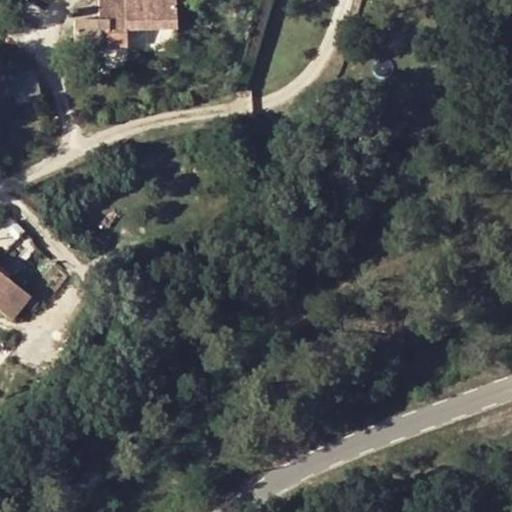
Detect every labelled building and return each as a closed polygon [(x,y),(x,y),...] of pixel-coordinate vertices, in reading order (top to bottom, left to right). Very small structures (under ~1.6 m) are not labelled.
[(127,0),(128,4),(101,3),(100,24),(75,22),(74,49),(126,53),(127,35),(177,37),(178,0),(127,0)] [(35,72),(10,75),(14,100),(38,96),(35,72)] [(140,242),(151,250),(161,238),(151,229),(140,242)] [(115,260),(127,267),(135,253),(124,246),(115,260)] [(0,273),(0,297),(12,284),(0,273)]
